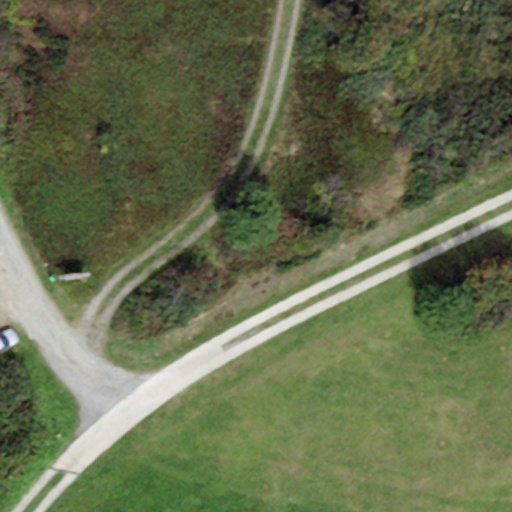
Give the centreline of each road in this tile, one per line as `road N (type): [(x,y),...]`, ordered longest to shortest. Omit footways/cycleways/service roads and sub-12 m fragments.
road 1 (track): [(77,346),(239,200),(315,27),(316,0)]
road 2 (track): [(511,218),(136,417)]
road 3 (track): [(136,417),(36,296),(0,208)]
road 4 (track): [(136,417),(34,511)]
